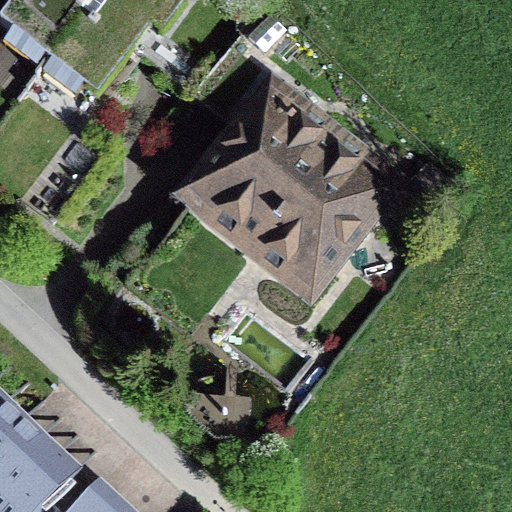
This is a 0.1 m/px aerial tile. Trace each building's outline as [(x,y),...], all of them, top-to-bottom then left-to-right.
[(17,0),(0,23),(0,24),(48,61),(94,0),(17,0)] [(181,0),(94,0),(48,61),(97,98),(151,27),(162,36),(186,3),(181,0)] [(151,27),(133,50),(194,96),(197,92),(206,99),(214,89),(155,44),(162,36),(151,27)] [(207,102),(235,124),(271,77),(241,54),(214,89),(206,99),(197,92),(194,96),(191,100),(202,108),(207,102)] [(0,124),(13,107),(0,97),(0,124)] [(269,99),(244,131),(271,153),(254,175),(245,169),(235,171),(209,205),(267,250),(281,230),(326,264),(311,284),(314,286),(387,191),(269,99)] [(0,217),(5,221),(62,145),(13,107),(0,124),(0,217)] [(429,167),(409,190),(431,211),(452,188),(429,167)] [(0,402),(0,511),(41,511),(70,481),(17,432),(24,425),(0,402)] [(86,509),(83,511),(126,511),(96,483),(78,502),(86,509)]
